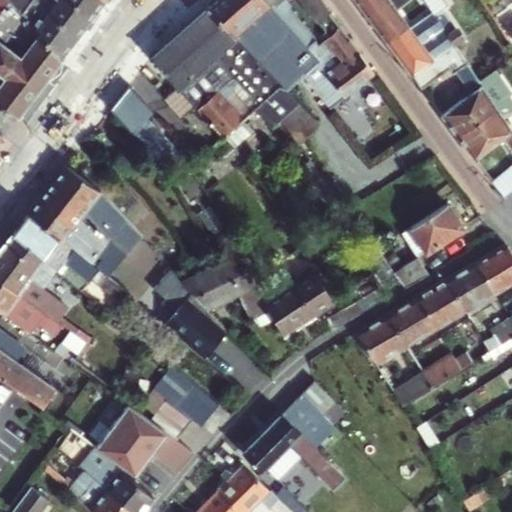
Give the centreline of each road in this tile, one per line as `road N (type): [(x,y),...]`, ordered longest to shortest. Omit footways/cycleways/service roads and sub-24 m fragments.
road 1 (residential): [(337,0),(511,230)]
road 2 (tertiary): [(0,201),(153,0)]
